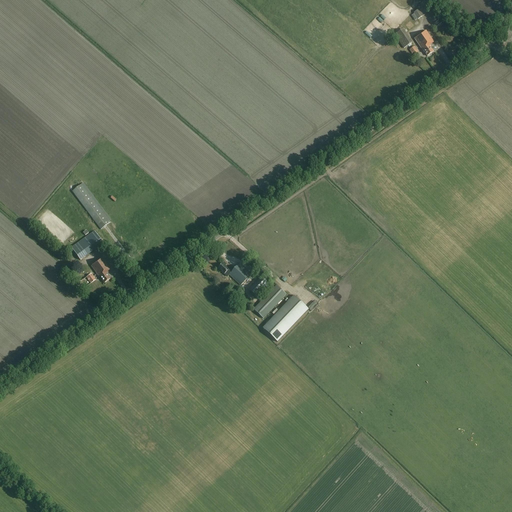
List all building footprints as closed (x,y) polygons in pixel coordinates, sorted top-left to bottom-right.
[(418,20),(423,16),(419,10),(414,13),(418,20)] [(403,49),(413,43),(404,29),(394,35),(403,49)] [(433,52),(429,47),(430,46),(429,45),(433,42),(425,31),(414,39),(422,50),(427,56),(433,52)] [(414,57),(419,53),(417,51),(418,51),(415,47),(410,50),(414,57)] [(101,230),(104,228),(106,226),(111,223),(82,185),(73,192),(101,230)] [(49,214),(40,223),(43,226),(52,217),(49,214)] [(80,260),(104,244),(95,231),(72,247),(80,260)] [(110,279),(106,274),(107,273),(106,272),(110,269),(102,258),(91,266),(99,277),(100,277),(104,283),(110,279)] [(227,268),(222,264),(218,269),(224,275),(224,274),(228,278),(230,276),(240,286),(250,275),(239,264),(232,272),(227,267),(227,268)] [(91,284),(96,281),(95,279),(95,278),(92,274),(87,278),(91,284)] [(260,295),(269,284),(262,277),(252,288),(260,295)] [(254,310),(259,314),(264,319),(287,295),(277,286),(254,310)] [(249,293),(246,296),(253,302),(256,299),(249,293)] [(263,328),(277,343),(309,310),(294,296),(263,328)]
